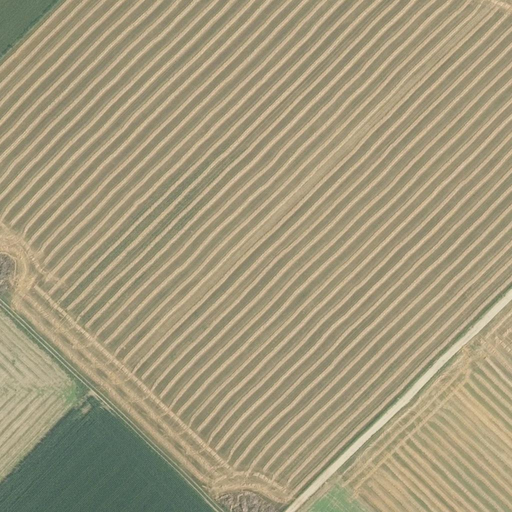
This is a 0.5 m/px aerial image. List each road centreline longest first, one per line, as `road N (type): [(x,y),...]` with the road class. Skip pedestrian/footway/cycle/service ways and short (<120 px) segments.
road 1 (track): [(511,295),(292,511)]
road 2 (track): [(0,303),(220,511)]
